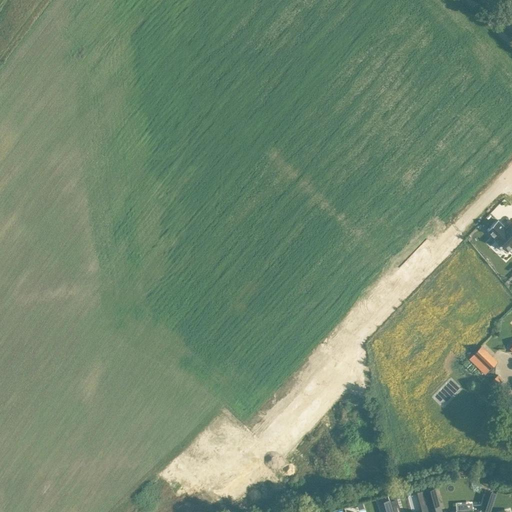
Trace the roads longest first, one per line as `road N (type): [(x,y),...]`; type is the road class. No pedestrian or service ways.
road 1 (residential): [(201,84),(401,275)]
road 2 (residential): [(164,463),(149,446),(125,315),(132,242),(146,200)]
road 3 (residential): [(322,0),(504,178)]
road 4 (residential): [(308,363),(146,200)]
road 5 (residential): [(164,463),(236,433),(308,363)]
road 6 (residential): [(401,275),(504,178)]
road 7 (residential): [(146,200),(201,84)]
road 8 (residential): [(308,363),(401,275)]
